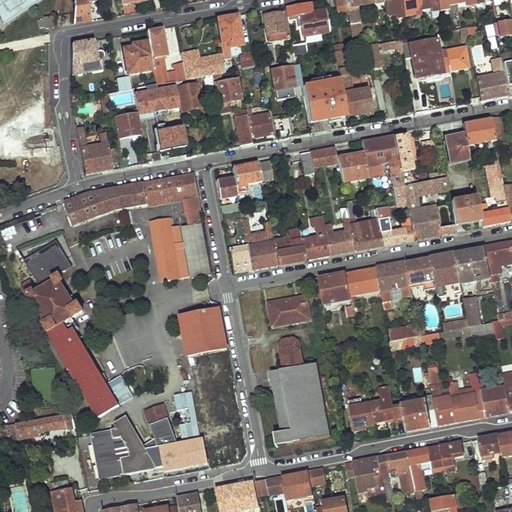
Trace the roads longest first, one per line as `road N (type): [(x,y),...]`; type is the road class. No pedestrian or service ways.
road 1 (residential): [(270,0),(68,36),(60,91),(76,188)]
road 2 (residential): [(511,105),(204,163)]
road 3 (residential): [(227,286),(511,233)]
road 4 (residential): [(257,466),(511,424)]
road 5 (residential): [(227,286),(257,466)]
road 6 (residential): [(257,466),(242,476),(99,500),(93,511)]
road 7 (residential): [(76,188),(204,163)]
road 8 (residential): [(204,163),(227,286)]
